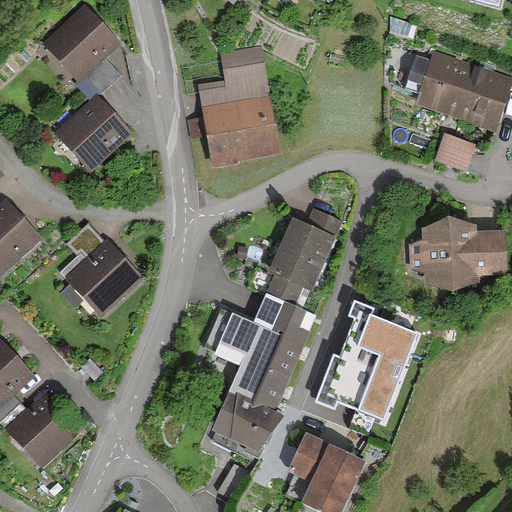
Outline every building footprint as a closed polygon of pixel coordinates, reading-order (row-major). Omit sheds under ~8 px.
[(43,42),(78,81),(106,57),(120,45),(86,4),(43,42)] [(200,83),(205,112),(271,101),(262,44),(221,51),(225,79),(200,83)] [(420,93),(416,104),(497,133),(511,91),(511,75),(433,48),(430,58),(418,54),(406,88),(420,93)] [(124,76),(106,57),(78,81),(75,84),(89,100),(97,93),(101,97),(124,76)] [(53,132),(93,173),(135,135),(101,97),(97,93),(89,100),(53,132)] [(205,112),(214,167),(281,156),(271,101),(205,112)] [(445,134),(436,160),(467,172),(477,145),(445,134)] [(0,277),(0,278),(42,239),(5,200),(0,204),(0,277)] [(294,223),(272,273),(277,275),(268,296),(304,312),(342,223),(316,211),(308,229),(294,223)] [(477,233),(477,225),(450,217),(423,229),(424,239),(412,244),(413,268),(427,273),(427,283),(455,292),(480,281),(481,273),(509,272),(506,231),(477,233)] [(81,252),(86,258),(105,241),(89,224),(68,243),(77,255),(81,252)] [(59,272),(103,321),(148,280),(108,238),(105,241),(86,258),(81,252),(77,255),(59,272)] [(244,363),(230,396),(275,414),(317,318),(304,312),(268,296),(255,326),(223,312),(208,347),(244,363)] [(379,311),(355,302),(349,317),(356,320),(340,358),(334,356),(316,402),(335,409),(338,402),(384,420),(418,335),(376,319),(379,311)] [(0,347),(0,407),(33,378),(3,345),(0,347)] [(275,414),(230,396),(213,435),(259,455),(284,418),(275,414)] [(10,434),(40,469),(80,435),(50,400),(10,434)] [(287,495),(322,511),(342,511),(367,463),(308,434),(289,471),(297,475),(287,495)] [(250,473),(235,465),(220,494),(234,502),(250,473)]
